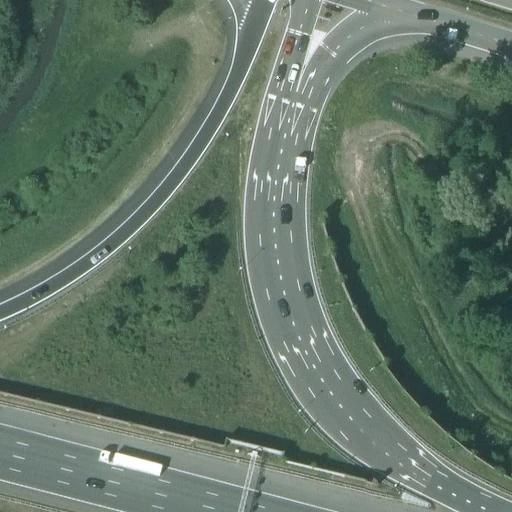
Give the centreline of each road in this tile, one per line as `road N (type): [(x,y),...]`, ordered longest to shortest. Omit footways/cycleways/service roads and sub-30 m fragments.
road 1 (motorway): [(488,511),(381,452),(326,393),(305,355),(278,282),(271,212),(294,92)]
road 2 (motorway): [(253,31),(215,115),(148,207),(79,269),(0,314)]
road 3 (motorway): [(216,511),(0,454)]
road 4 (motorway): [(294,92),(359,30),(413,15)]
